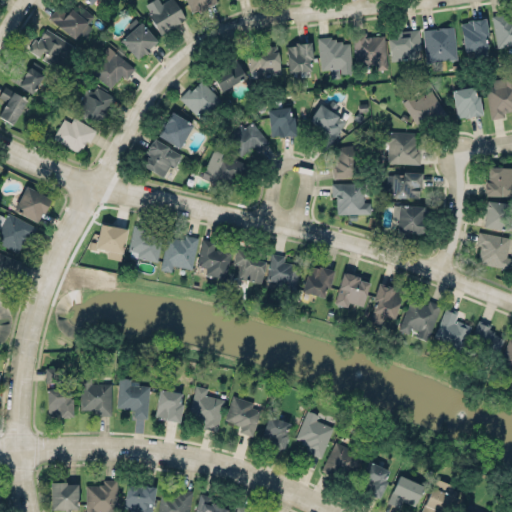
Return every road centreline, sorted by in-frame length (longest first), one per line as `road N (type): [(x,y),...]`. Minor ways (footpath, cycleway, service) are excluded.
road 1 (residential): [(0,144),(97,184),(296,225),(511,299)]
road 2 (residential): [(97,184),(162,84),(214,38),(263,19),(403,0)]
road 3 (residential): [(28,511),(18,428),(27,343),(45,278),(97,184)]
road 4 (residential): [(0,447),(194,455),(269,479),(332,511)]
road 5 (residential): [(438,271),(455,215),(454,151),(511,140)]
road 6 (residential): [(296,225),(307,182),(297,162),(279,169),(265,219)]
